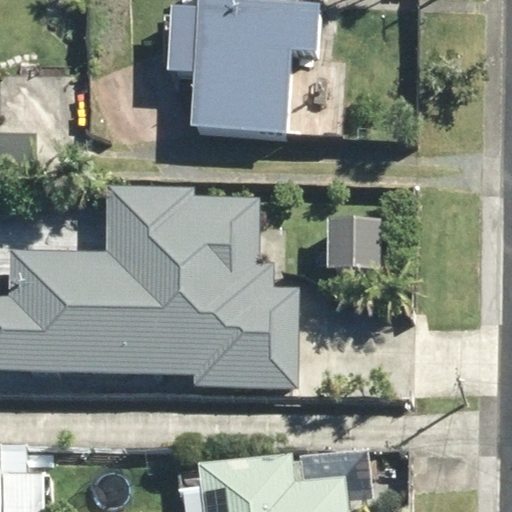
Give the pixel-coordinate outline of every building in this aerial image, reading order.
[(173,86),(202,88),(199,142),(292,149),(297,70),(326,72),(329,23),(254,18),(255,1),(245,0),(208,0),(204,54),(176,52),(173,86)] [(0,180),(41,182),(42,142),(0,140),(0,180)] [(200,205),(116,201),(113,259),(13,254),(12,278),(0,277),(0,386),(303,401),(308,298),(268,296),(271,232),(199,228),(200,205)] [(391,233),(332,230),(329,279),(388,283),(391,233)] [(3,455),(3,485),(0,485),(0,511),(53,511),(56,487),(35,486),(35,456),(3,455)] [(203,487),(205,505),(205,511),(347,511),(345,489),(269,498),(267,480),(203,487)]
